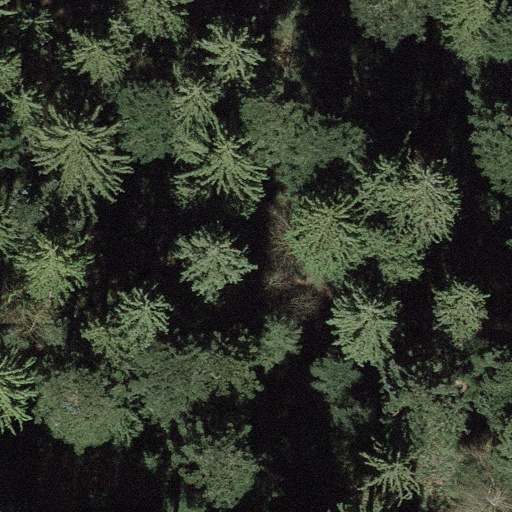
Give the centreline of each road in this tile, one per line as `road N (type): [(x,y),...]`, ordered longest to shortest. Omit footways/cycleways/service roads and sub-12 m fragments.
road 1 (track): [(0,49),(511,393)]
road 2 (track): [(129,136),(89,0)]
